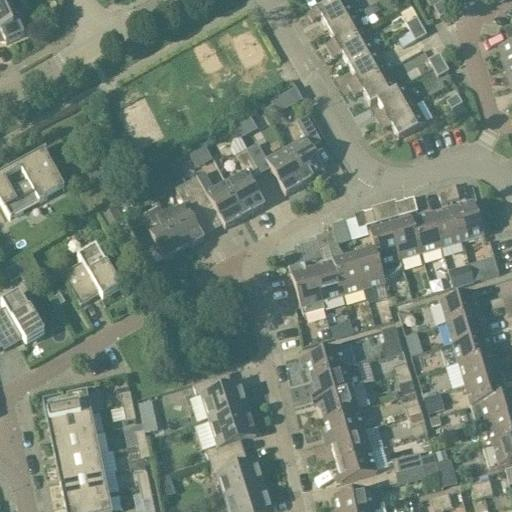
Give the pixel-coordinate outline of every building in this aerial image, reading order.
[(0,0),(0,35),(0,36),(5,47),(24,38),(8,5),(14,3),(12,0),(0,0)] [(321,25),(327,37),(356,21),(343,0),(340,0),(307,19),(312,30),(321,25)] [(441,4),(447,16),(455,11),(449,0),(443,3),(441,4)] [(439,20),(447,16),(441,4),(432,9),(439,20)] [(373,17),(369,10),(362,13),(366,20),(373,17)] [(367,40),(356,21),(327,37),(334,49),(326,54),(330,61),(367,40)] [(405,27),(410,36),(421,30),(416,21),(405,27)] [(421,30),(410,36),(415,44),(426,38),(421,30)] [(377,59),(367,40),(330,61),(334,67),(342,63),(349,75),(377,59)] [(503,73),(511,70),(511,46),(502,50),(504,55),(499,57),(503,73)] [(428,63),(433,72),(443,66),(439,58),(428,63)] [(388,77),(377,59),(349,75),(356,87),(348,92),(351,98),(388,77)] [(443,66),(433,72),(437,80),(448,74),(443,66)] [(511,85),(511,70),(503,73),(508,87),(511,85)] [(397,93),(388,77),(351,98),(355,104),(363,100),(369,109),(376,105),(386,99),(397,93)] [(404,88),(397,93),(386,99),(376,105),(383,117),(374,122),(378,128),(415,107),(404,88)] [(451,113),(462,106),(457,98),(446,105),(451,113)] [(270,121),(277,117),(272,107),(265,111),(270,121)] [(426,127),(415,107),(378,128),(382,135),(390,130),(398,143),(426,127)] [(304,142),(284,153),(304,188),(323,177),(309,150),(320,144),(306,120),(295,126),(304,142)] [(256,147),(245,153),(259,177),(269,172),(284,199),(304,188),(284,153),(265,163),(256,147)] [(244,175),(224,186),(243,221),(263,210),(248,183),(259,177),(245,153),(235,159),(244,175)] [(0,178),(0,205),(9,222),(64,192),(43,155),(0,178)] [(182,176),(176,166),(168,170),(174,181),(182,176)] [(196,181),(185,187),(198,210),(208,205),(223,232),(243,221),(224,186),(204,197),(196,181)] [(183,208),(164,218),(183,253),(203,242),(188,216),(198,210),(185,187),(174,192),(183,208)] [(445,192),(449,205),(458,202),(454,189),(445,192)] [(440,207),(449,205),(445,192),(437,194),(440,207)] [(404,204),(408,217),(417,215),(413,201),(404,204)] [(399,220),(408,217),(404,204),(395,206),(399,220)] [(473,206),(451,212),(461,246),(482,240),(473,206)] [(125,221),(117,207),(100,216),(108,230),(125,221)] [(451,212),(430,218),(440,252),(461,246),(451,212)] [(362,216),(366,229),(375,227),(371,213),(362,216)] [(163,264),(183,253),(164,218),(144,229),(135,214),(125,219),(138,244),(149,238),(163,264)] [(358,232),(366,229),(362,216),(354,219),(358,232)] [(430,218),(410,224),(420,258),(440,252),(430,218)] [(410,224),(389,230),(399,264),(420,258),(410,224)] [(368,236),(373,253),(378,270),(379,270),(383,284),(401,271),(399,264),(389,230),(368,236)] [(320,254),(328,252),(324,238),(316,240),(320,254)] [(123,298),(117,288),(99,257),(95,251),(77,262),(80,268),(62,278),(80,309),(98,299),(104,309),(123,298)] [(373,253),(352,260),(362,294),(384,288),(383,284),(379,270),(378,270),(373,253)] [(352,260),(332,265),(342,300),(362,294),(352,260)] [(332,265),(311,271),(321,306),(342,300),(332,265)] [(475,284),(499,278),(495,265),(472,271),(475,284)] [(300,312),(321,306),(311,271),(290,278),(300,312)] [(463,277),(465,287),(473,285),(470,275),(463,277)] [(451,280),(453,290),(461,288),(459,278),(451,280)] [(0,346),(4,354),(22,343),(28,354),(47,343),(23,301),(22,301),(19,295),(1,306),(4,312),(0,314),(0,346)] [(474,296),(440,306),(447,326),(480,316),(474,296)] [(56,310),(65,305),(60,297),(52,301),(56,310)] [(511,298),(490,305),(493,313),(504,310),(511,308),(511,298)] [(480,316),(447,326),(453,347),(486,337),(480,316)] [(384,344),(398,340),(395,331),(382,335),(384,344)] [(332,339),(329,332),(322,334),(324,342),(332,339)] [(453,347),(440,351),(446,372),(459,368),(492,358),(486,337),(453,347)] [(310,382),(344,372),(338,351),(304,361),(310,382)] [(492,358),(459,368),(465,389),(499,379),(492,358)] [(392,370),(395,379),(408,375),(405,367),(392,370)] [(310,382),(316,402),(350,392),(361,389),(355,368),(344,372),(310,382)] [(408,375),(395,379),(397,388),(411,384),(408,375)] [(210,424),(247,413),(239,387),(231,389),(227,377),(192,387),(196,401),(202,399),(210,424)] [(499,379),(465,389),(471,410),(505,400),(502,389),(499,379)] [(316,402),(322,424),(356,414),(350,392),(316,402)] [(123,411),(133,409),(130,396),(120,398),(123,411)] [(505,400),(471,410),(477,431),(487,428),(511,420),(511,397),(505,400)] [(44,406),(48,427),(89,418),(85,398),(44,406)] [(438,398),(436,399),(425,402),(429,417),(442,413),(438,398)] [(141,420),(154,418),(151,405),(139,408),(141,420)] [(405,412),(408,421),(421,417),(418,408),(405,412)] [(133,409),(123,411),(125,424),(135,422),(133,409)] [(205,454),(208,466),(243,456),(240,444),(255,439),(247,413),(210,424),(218,450),(205,454)] [(322,424),(328,444),(362,434),(356,414),(322,424)] [(421,417),(408,421),(410,430),(424,426),(421,417)] [(89,418),(48,427),(52,447),(94,438),(89,418)] [(438,420),(431,422),(432,429),(440,427),(438,420)] [(511,420),(487,428),(493,449),(511,443),(511,420)] [(328,444),(334,465),(368,455),(362,434),(328,444)] [(136,450),(146,448),(143,435),(133,437),(136,450)] [(94,438),(52,447),(56,467),(98,458),(94,438)] [(493,449),(483,452),(489,473),(511,466),(511,443),(493,449)] [(146,448),(136,450),(139,463),(149,460),(146,448)] [(130,465),(139,463),(136,450),(128,452),(130,465)] [(444,454),(435,456),(438,465),(447,462),(444,454)] [(374,476),(368,455),(334,465),(340,486),(374,476)] [(243,456),(208,466),(212,479),(217,477),(225,503),(263,491),(255,465),(247,467),(243,456)] [(433,458),(420,461),(419,457),(392,464),(395,476),(435,466),(433,458)] [(98,458),(56,467),(61,487),(102,478),(98,458)] [(436,468),(439,479),(453,475),(449,464),(436,468)] [(425,479),(438,475),(436,468),(435,466),(395,476),(395,478),(398,489),(426,482),(425,479)] [(137,478),(140,491),(149,489),(147,476),(137,478)] [(102,478),(61,487),(65,507),(106,498),(102,478)] [(169,480),(157,484),(162,501),(175,497),(169,480)] [(480,488),(484,501),(492,499),(488,486),(480,488)] [(474,503),(484,501),(480,488),(471,490),(474,503)] [(149,489),(140,491),(142,503),(152,501),(149,489)] [(269,511),(263,491),(225,503),(227,511),(269,511)] [(334,511),(383,511),(379,491),(332,500),(334,511)] [(109,511),(106,498),(65,507),(66,511),(109,511)] [(438,500),(440,511),(447,511),(451,511),(448,498),(438,500)] [(432,511),(440,511),(438,500),(430,502),(432,511)]
